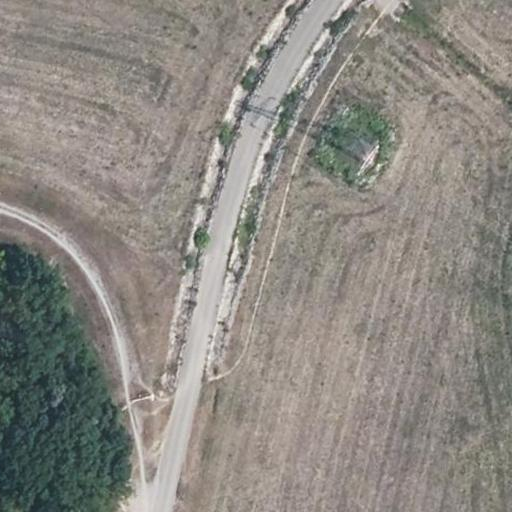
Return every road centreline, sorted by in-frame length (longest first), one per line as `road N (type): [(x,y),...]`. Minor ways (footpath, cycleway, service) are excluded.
road 1 (unclassified): [(329,0),(263,96),(220,226),(160,511)]
road 2 (track): [(159,511),(142,495),(137,397),(103,287),(53,227),(0,205)]
